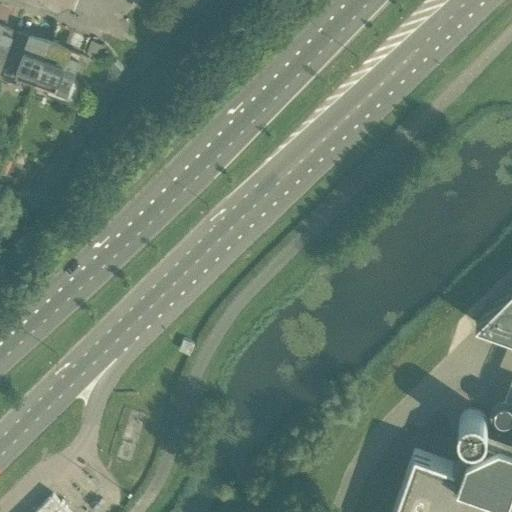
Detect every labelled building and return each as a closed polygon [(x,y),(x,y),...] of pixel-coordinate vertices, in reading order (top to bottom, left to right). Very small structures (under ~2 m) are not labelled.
[(0,65),(13,29),(0,23),(0,65)] [(35,79),(49,42),(18,30),(1,76),(19,82),(22,74),(35,79)] [(80,53),(49,42),(35,79),(50,84),(47,92),(65,99),(68,99),(69,99),(71,99),(74,98),(75,98),(76,96),(78,95),(78,94),(79,92),(79,90),(80,89),(80,87),(80,85),(79,84),(79,82),(78,81),(78,80),(76,79),(74,78),(74,77),(72,76),(80,53)] [(511,511),(511,285),(475,321),(511,334),(511,429),(488,420),(487,417),(486,415),(485,413),(483,411),(482,410),(480,409),(476,407),(473,407),(470,407),(468,408),(466,409),(463,411),(460,414),(459,416),(458,420),(458,423),(458,425),(459,427),(460,429),(461,430),(463,432),(453,460),(416,447),(413,448),(390,511),(511,511)] [(195,342),(184,337),(179,348),(190,353),(195,342)] [(73,511),(53,492),(32,511),(73,511)]
